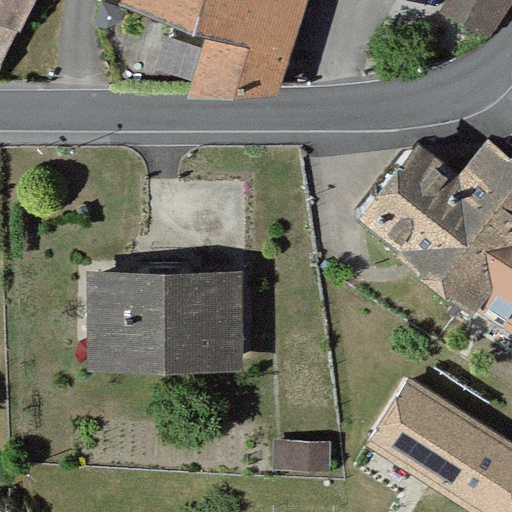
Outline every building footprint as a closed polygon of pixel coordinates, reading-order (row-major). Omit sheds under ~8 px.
[(33,0),(0,0),(0,33),(18,40),(33,0)] [(116,0),(207,31),(186,98),(275,101),(307,0),(116,0)] [(511,0),(448,0),(447,4),(500,31),(511,6),(511,0)] [(460,163),(416,129),(350,201),(511,314),(511,142),(486,124),(460,163)] [(80,272),(78,371),(247,373),(248,274),(80,272)] [(511,511),(511,420),(404,372),(370,448),(511,511)]
